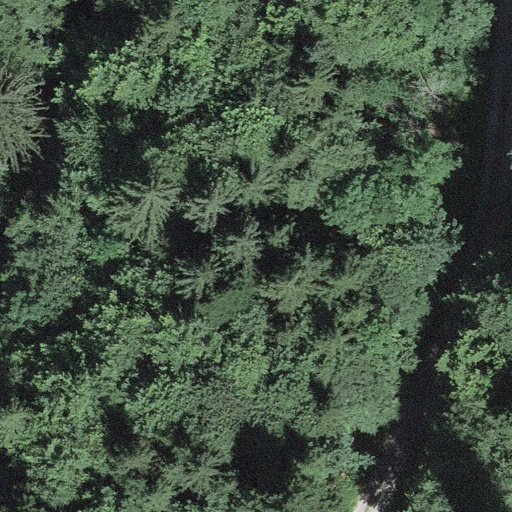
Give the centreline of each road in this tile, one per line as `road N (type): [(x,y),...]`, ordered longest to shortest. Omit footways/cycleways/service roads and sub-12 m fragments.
road 1 (track): [(364,511),(484,243),(511,32)]
road 2 (track): [(110,0),(60,160),(0,276)]
